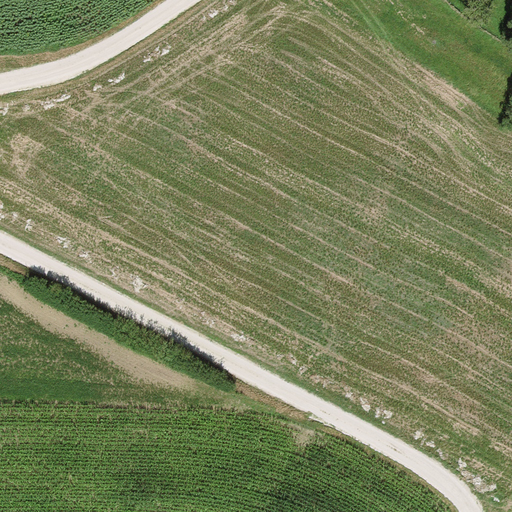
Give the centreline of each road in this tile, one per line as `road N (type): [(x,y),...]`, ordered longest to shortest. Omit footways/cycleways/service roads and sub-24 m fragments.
road 1 (track): [(465,511),(432,470),(0,246)]
road 2 (track): [(0,81),(55,68),(183,0)]
